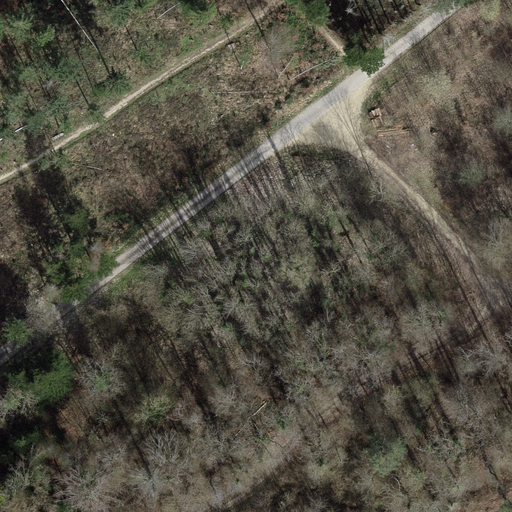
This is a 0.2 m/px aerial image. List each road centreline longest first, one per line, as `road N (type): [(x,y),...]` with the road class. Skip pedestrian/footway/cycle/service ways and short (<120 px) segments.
road 1 (track): [(316,109),(490,279),(482,311),(327,405),(258,478),(203,511)]
road 2 (track): [(0,354),(457,0)]
